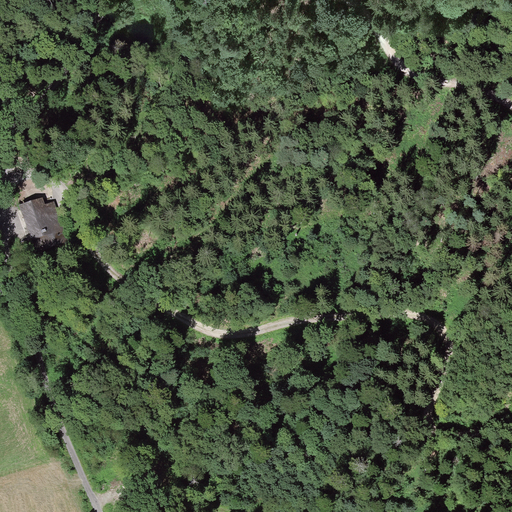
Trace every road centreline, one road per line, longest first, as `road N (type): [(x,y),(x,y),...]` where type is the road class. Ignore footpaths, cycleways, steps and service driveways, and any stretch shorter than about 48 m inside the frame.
road 1 (track): [(511,430),(435,431),(428,412),(449,344),(432,320),(391,314),(212,331),(111,272),(58,184),(33,173),(5,174)]
road 2 (unclassified): [(98,511),(57,418),(12,268),(0,172)]
road 3 (track): [(178,316),(258,278),(310,231),(372,202)]
road 4 (track): [(0,172),(111,0)]
road 5 (track): [(347,0),(406,72),(474,87),(511,106)]
